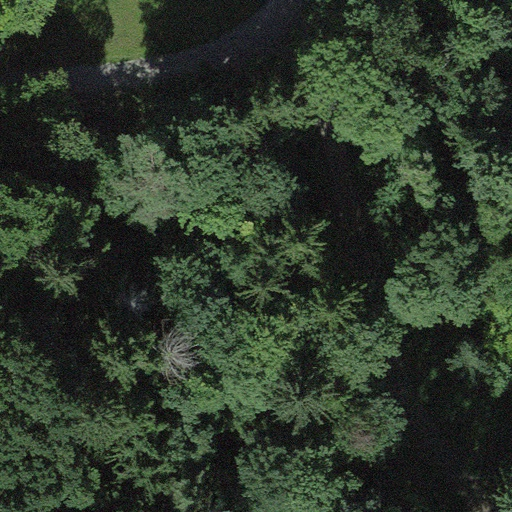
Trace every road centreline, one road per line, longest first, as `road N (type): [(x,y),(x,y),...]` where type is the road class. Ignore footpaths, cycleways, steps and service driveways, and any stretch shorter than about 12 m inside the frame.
road 1 (track): [(483,511),(399,399),(338,219),(300,0)]
road 2 (track): [(293,0),(269,41),(221,67),(157,81),(0,90)]
